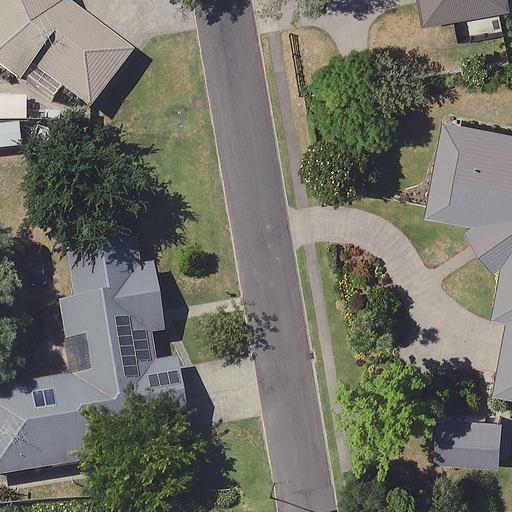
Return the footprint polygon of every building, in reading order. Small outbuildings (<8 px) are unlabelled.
[(0,0),(0,81),(33,100),(51,92),(98,125),(140,55),(115,0),(0,0)] [(511,0),(422,0),(426,25),(511,11),(511,0)] [(511,134),(450,123),(433,216),(468,223),(508,281),(501,320),(511,321),(511,340),(502,395),(511,397),(511,134)] [(154,344),(167,342),(157,274),(146,275),(143,257),(73,267),(79,306),(65,308),(71,350),(91,347),(96,384),(0,398),(0,480),(126,462),(125,452),(192,442),(181,374),(159,377),(154,344)] [(511,423),(446,416),(442,459),(507,466),(511,423)]
